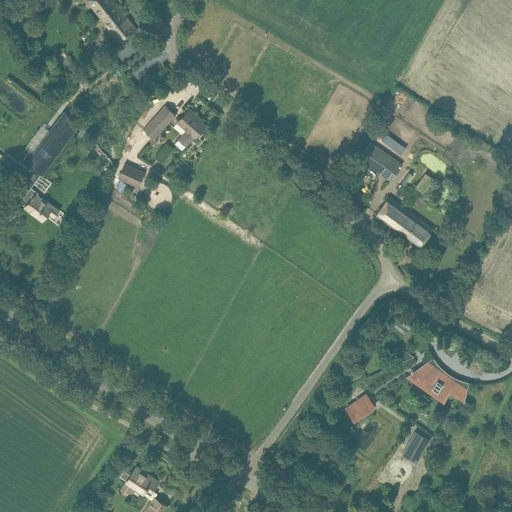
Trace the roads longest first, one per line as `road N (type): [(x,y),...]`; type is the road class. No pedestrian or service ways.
road 1 (unclassified): [(388,274),(365,237),(199,79),(163,32)]
road 2 (secondary): [(238,477),(0,308)]
road 3 (unclassified): [(238,477),(388,274)]
road 4 (unclassified): [(511,355),(431,310),(388,274)]
